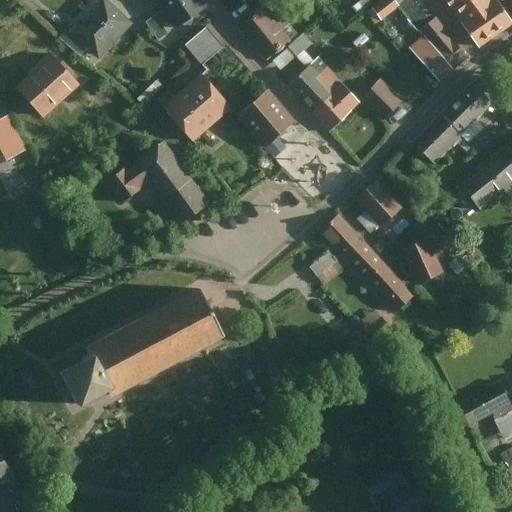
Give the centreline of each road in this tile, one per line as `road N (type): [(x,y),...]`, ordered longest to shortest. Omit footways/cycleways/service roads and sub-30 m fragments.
road 1 (residential): [(475,64),(250,275)]
road 2 (residential): [(209,0),(286,100)]
